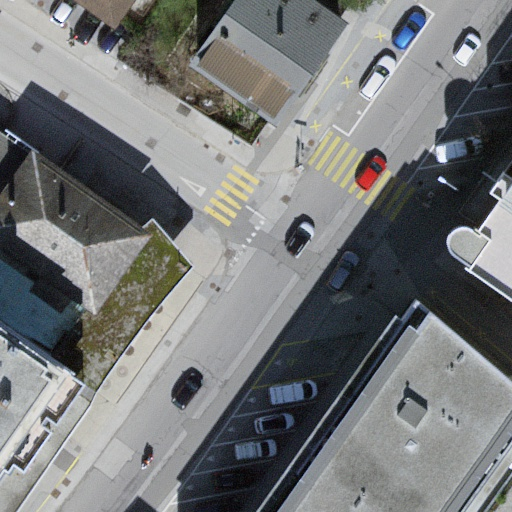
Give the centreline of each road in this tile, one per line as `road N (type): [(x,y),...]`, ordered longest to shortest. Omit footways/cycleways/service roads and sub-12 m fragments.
road 1 (residential): [(298,246),(0,45)]
road 2 (secondary): [(104,511),(298,246)]
road 3 (secondary): [(298,246),(476,0)]
